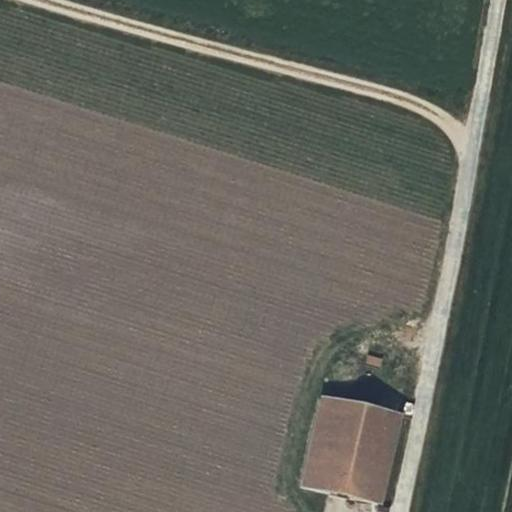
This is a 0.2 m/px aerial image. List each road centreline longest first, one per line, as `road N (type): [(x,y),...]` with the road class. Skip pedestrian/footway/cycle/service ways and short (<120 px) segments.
road 1 (track): [(492,0),(389,511)]
road 2 (track): [(467,134),(415,98),(51,0)]
